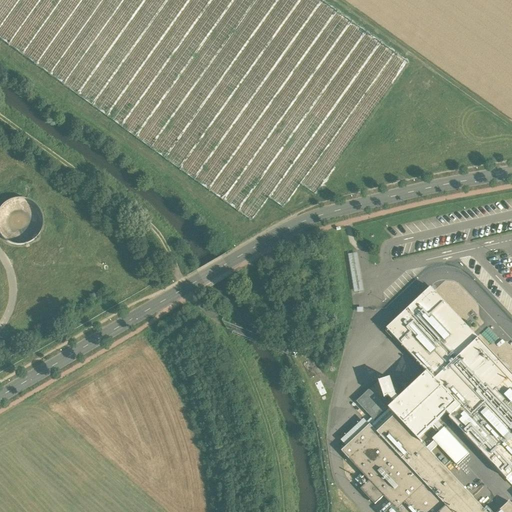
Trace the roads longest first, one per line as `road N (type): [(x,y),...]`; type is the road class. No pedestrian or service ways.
road 1 (tertiary): [(0,394),(300,223),(511,172)]
road 2 (track): [(0,117),(154,228),(185,289)]
road 3 (track): [(286,511),(272,423),(246,359),(185,289)]
road 4 (track): [(335,0),(511,126)]
